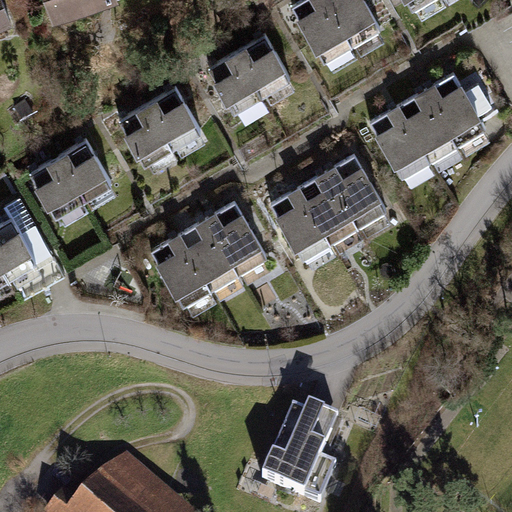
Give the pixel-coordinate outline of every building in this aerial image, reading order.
[(0,0),(0,40),(18,34),(4,0),(0,0)] [(49,0),(57,22),(123,0),(49,0)] [(326,65),(354,48),(326,0),(308,0),(293,10),(326,65)] [(365,0),(326,0),(354,48),(383,30),(365,0)] [(406,0),(413,12),(434,0),(406,0)] [(268,32),(239,50),(272,105),(301,88),(268,32)] [(243,122),(272,105),(239,50),(210,67),(243,122)] [(455,70),(426,88),(458,143),(487,125),(455,70)] [(178,85),(150,102),(182,158),(211,141),(178,85)] [(426,88),(397,105),(430,160),(458,143),(426,88)] [(153,175),(182,158),(150,102),(121,120),(153,175)] [(401,177),(430,160),(397,105),(368,122),(401,177)] [(90,137),(61,155),(94,210),(123,193),(90,137)] [(356,149),(327,166),(360,221),(389,204),(356,149)] [(65,227),(94,210),(61,155),(32,172),(65,227)] [(327,166),(298,183),(331,238),(360,221),(327,166)] [(302,255),(331,238),(298,183),(269,200),(302,255)] [(238,197),(209,215),(242,270),(271,252),(238,197)] [(14,215),(0,223),(0,256),(18,287),(47,270),(14,215)] [(209,215),(180,232),(213,287),(242,270),(209,215)] [(184,304),(213,287),(180,232),(151,249),(184,304)] [(0,256),(0,297),(18,287),(0,256)] [(345,424),(298,403),(260,487),(316,511),(320,511),(340,469),(327,464),(345,424)] [(195,511),(124,453),(74,511),(195,511)]
